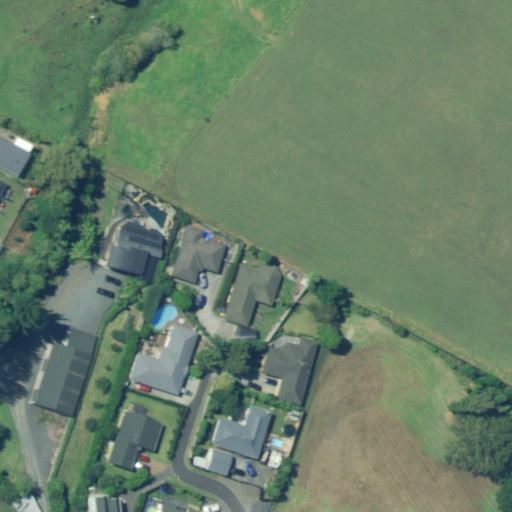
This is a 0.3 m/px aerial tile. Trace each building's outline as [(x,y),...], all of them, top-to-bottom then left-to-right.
[(30,156),(0,138),(0,166),(18,177),(30,156)] [(201,229),(186,224),(184,223),(182,230),(179,240),(172,261),(170,267),(168,274),(171,274),(191,281),(193,281),(197,268),(200,269),(201,266),(215,270),(219,258),(224,243),(200,235),(201,229)] [(116,231),(103,269),(149,284),(158,259),(154,258),(160,241),(155,232),(149,230),(147,232),(141,231),(139,228),(126,224),(116,231)] [(254,298),(260,300),(270,303),(279,274),(274,265),(266,262),(258,266),(258,268),(239,262),(221,317),(246,324),(254,298)] [(305,286),(310,278),(293,268),(289,276),(305,286)] [(185,365),(196,331),(171,323),(164,346),(159,344),(155,357),(136,351),(127,379),(176,394),(185,365)] [(70,418),(96,338),(72,329),(65,350),(51,346),(32,406),(70,418)] [(280,376),(274,397),(299,404),(316,339),(299,335),(297,340),(296,343),(287,341),(278,346),(278,348),(267,345),(260,371),(280,376)] [(216,420),(208,446),(253,461),(268,415),(247,408),(241,428),(216,420)] [(152,420),(133,413),(127,411),(110,462),(133,470),(133,468),(139,451),(139,450),(143,451),(144,447),(156,451),(165,424),(152,420)] [(210,451),(204,471),(224,477),(230,457),(210,451)] [(22,511),(40,511),(41,511),(28,489),(17,504),(22,511)] [(120,511),(119,496),(112,496),(112,493),(93,495),(95,511),(92,511),(91,511),(120,511)] [(171,503),(168,501),(159,498),(159,500),(154,511),(196,511),(186,508),(185,511),(172,507),(173,503),(171,503)]
